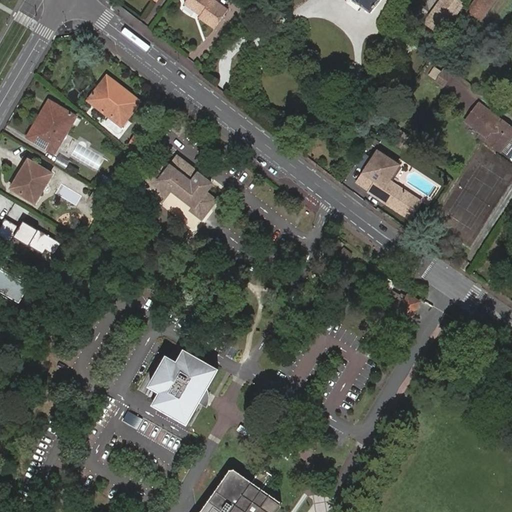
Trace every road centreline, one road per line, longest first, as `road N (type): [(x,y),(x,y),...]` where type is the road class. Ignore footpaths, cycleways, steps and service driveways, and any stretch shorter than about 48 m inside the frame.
road 1 (residential): [(511,320),(77,0)]
road 2 (tertiary): [(66,0),(0,105)]
